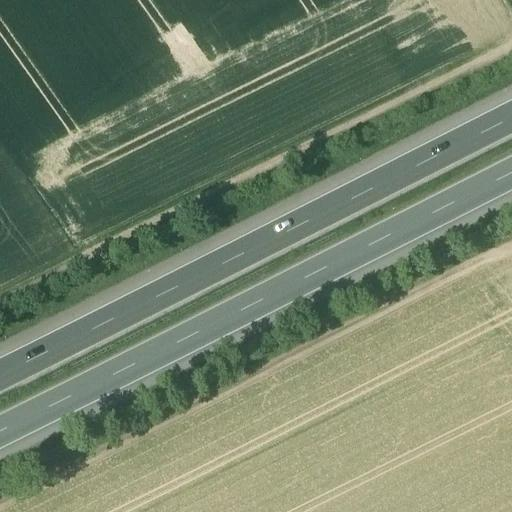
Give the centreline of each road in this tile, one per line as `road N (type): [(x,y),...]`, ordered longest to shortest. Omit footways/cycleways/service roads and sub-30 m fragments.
road 1 (motorway): [(0,440),(511,183)]
road 2 (motorway): [(511,135),(0,390)]
road 3 (track): [(511,60),(0,312)]
road 4 (track): [(24,511),(511,267)]
